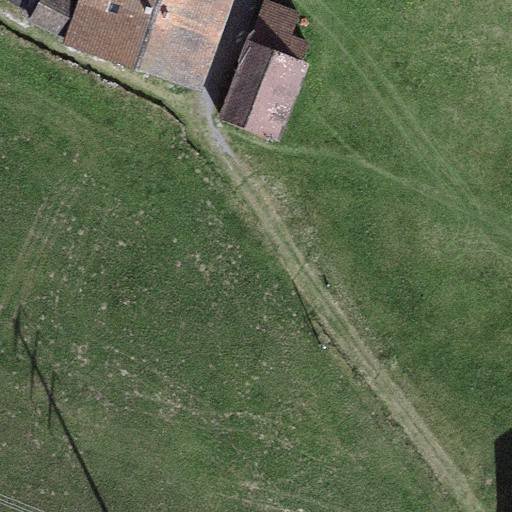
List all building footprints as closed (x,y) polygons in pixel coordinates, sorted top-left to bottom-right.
[(3,0),(32,16),(31,20),(66,38),(79,0),(3,0)] [(79,0),(66,38),(136,65),(159,0),(79,0)] [(206,64),(229,0),(159,0),(136,65),(186,84),(195,59),(206,64)] [(299,16),(266,3),(257,27),(290,40),(299,16)] [(267,140),(304,45),(290,40),(257,27),(220,122),(267,140)] [(186,84),(198,88),(206,64),(195,59),(186,84)]
